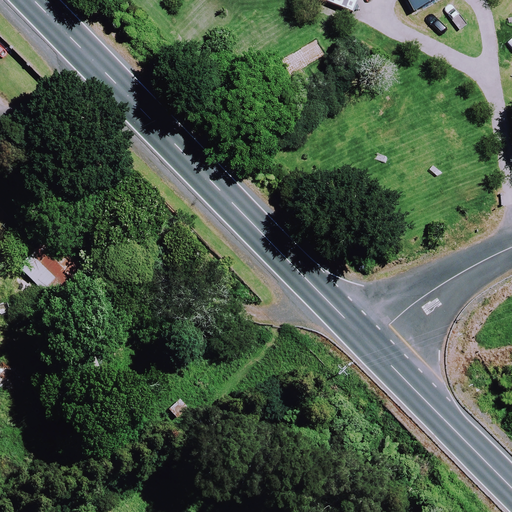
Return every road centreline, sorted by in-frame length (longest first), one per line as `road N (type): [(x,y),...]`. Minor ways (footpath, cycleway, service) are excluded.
road 1 (tertiary): [(370,345),(33,0)]
road 2 (tertiary): [(511,490),(370,345)]
road 3 (unclassified): [(370,345),(415,303),(511,249)]
